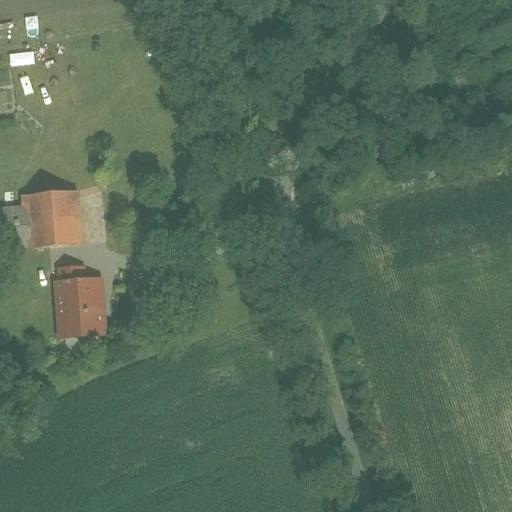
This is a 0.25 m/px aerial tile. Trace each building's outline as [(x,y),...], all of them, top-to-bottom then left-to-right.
[(86,245),(81,194),(26,197),(27,207),(31,207),(34,249),(86,245)] [(34,249),(31,207),(27,207),(0,209),(0,250),(17,250),(34,249)] [(112,338),(107,278),(90,279),(89,266),(61,268),(62,282),(58,282),(63,342),(112,338)] [(238,272),(214,284),(219,294),(243,282),(238,272)] [(49,340),(34,303),(10,313),(2,316),(17,352),(49,340)]
